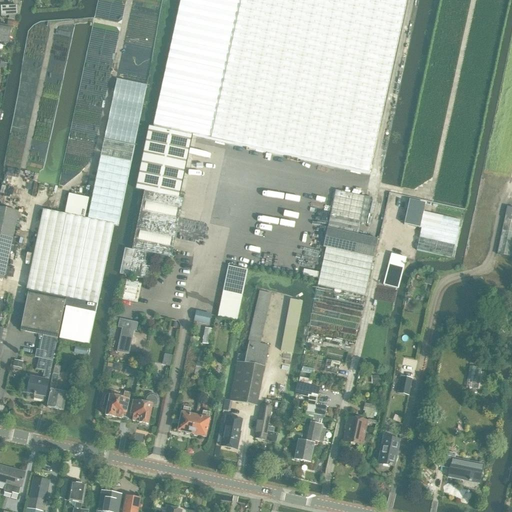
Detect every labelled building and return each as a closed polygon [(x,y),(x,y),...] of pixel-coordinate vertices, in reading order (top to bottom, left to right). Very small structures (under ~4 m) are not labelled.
[(181,0),(153,127),(368,174),(405,0),(181,0)] [(1,16),(18,16),(17,5),(0,6),(1,16)] [(0,25),(0,42),(1,43),(1,44),(1,45),(2,46),(3,47),(4,47),(5,47),(5,46),(6,46),(6,45),(7,44),(8,44),(11,28),(0,25)] [(144,191),(131,250),(124,248),(119,274),(149,280),(152,267),(144,265),(146,253),(171,258),(183,199),(179,198),(192,136),(148,127),(136,189),(144,191)] [(134,147),(104,141),(87,220),(114,226),(117,226),(134,147)] [(326,248),(317,286),(365,297),(378,240),(357,235),(359,222),(367,224),(372,199),(335,191),(323,248),(326,248)] [(69,195),(65,214),(84,218),(88,199),(69,195)] [(409,200),(404,226),(421,230),(416,250),(452,258),(460,220),(423,212),(425,204),(409,200)] [(511,208),(507,207),(497,254),(511,257),(511,208)] [(0,277),(4,278),(18,212),(0,208),(0,277)] [(83,219),(42,211),(26,290),(65,299),(63,309),(65,309),(59,339),(89,345),(114,226),(87,220),(83,219)] [(391,254),(379,299),(394,303),(397,290),(400,278),(400,275),(402,269),(405,258),(391,254)] [(228,266),(218,316),(218,317),(235,320),(246,270),(228,266)] [(126,281),(122,298),(135,301),(138,284),(126,281)] [(42,381),(30,378),(25,377),(22,391),(27,392),(27,394),(33,395),(33,396),(34,396),(34,399),(43,400),(43,402),(44,402),(63,309),(65,299),(28,291),(20,330),(42,335),(39,350),(36,349),(34,358),(38,359),(36,370),(44,372),(42,381)] [(250,336),(260,338),(271,293),(260,291),(250,336)] [(281,351),(293,353),(302,302),(290,300),(281,351)] [(210,315),(196,312),(194,321),(208,324),(210,315)] [(118,327),(122,328),(117,352),(128,355),(133,331),(136,331),(138,323),(119,319),(118,327)] [(205,329),(202,344),(210,345),(212,330),(205,329)] [(238,354),(229,401),(253,406),(258,399),(268,346),(249,342),(246,355),(238,354)] [(373,354),(372,369),(385,369),(386,354),(373,354)] [(111,370),(120,372),(121,365),(113,364),(112,368),(105,366),(103,375),(110,377),(111,370)] [(49,390),(50,390),(46,407),(62,411),(66,393),(55,391),(60,367),(54,365),(49,390)] [(124,375),(134,377),(136,368),(132,367),(131,369),(126,368),(124,375)] [(398,390),(398,394),(408,396),(409,392),(412,380),(401,378),(398,390)] [(106,413),(105,416),(107,416),(108,417),(111,418),(112,417),(114,418),(114,417),(121,418),(122,412),(126,413),(128,400),(130,393),(124,392),(122,399),(110,396),(110,393),(106,393),(103,395),(100,409),(102,412),(106,413)] [(132,421),(139,422),(139,423),(141,423),(142,425),(145,425),(145,424),(147,425),(151,407),(157,408),(158,403),(158,399),(156,396),(153,394),(149,394),(146,396),(144,400),(143,403),(133,401),(130,414),(133,414),(132,421)] [(365,411),(364,416),(372,418),(375,407),(364,404),(363,411),(365,411)] [(267,427),(271,407),(260,405),(254,439),(275,443),(277,434),(271,433),(272,428),(267,427)] [(299,441),(295,460),(309,463),(312,445),(316,446),(317,442),(318,442),(321,427),(323,417),(325,418),(327,407),(316,405),(314,415),(312,423),(311,423),(307,443),(299,441)] [(184,434),(191,435),(195,417),(189,415),(190,409),(184,408),(182,414),(178,431),(184,433),(184,434)] [(195,417),(191,435),(198,437),(199,436),(205,437),(209,420),(208,420),(210,414),(203,412),(202,418),(195,417)] [(234,451),(236,438),(240,420),(227,417),(221,448),(234,451)] [(343,442),(350,443),(350,444),(354,445),(355,444),(362,446),(364,437),(367,421),(348,417),(343,442)] [(378,463),(394,467),(399,440),(384,437),(378,463)] [(478,483),(479,483),(482,465),(454,459),(455,454),(442,452),(439,466),(440,466),(440,463),(450,466),(448,477),(463,480),(463,479),(469,480),(469,481),(471,481),(478,482),(478,483)] [(4,492),(8,493),(11,494),(12,492),(18,494),(20,488),(21,488),(24,475),(13,472),(14,470),(0,466),(0,482),(6,484),(4,492)] [(27,509),(26,511),(43,511),(45,502),(49,482),(33,478),(27,509)] [(73,511),(87,511),(88,511),(81,510),(85,486),(79,485),(79,484),(73,483),(73,484),(72,484),(70,493),(66,492),(65,500),(69,501),(69,502),(75,503),(73,511)] [(97,511),(96,511),(117,511),(120,496),(118,495),(118,494),(114,493),(112,494),(102,492),(99,511),(98,511),(97,511)] [(123,511),(137,511),(139,500),(126,497),(123,511)]
